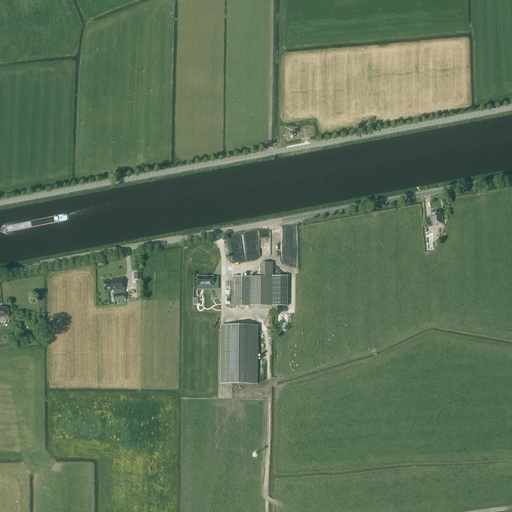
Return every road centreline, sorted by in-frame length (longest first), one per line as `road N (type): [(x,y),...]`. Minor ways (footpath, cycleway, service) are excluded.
road 1 (tertiary): [(0,203),(511,107)]
road 2 (tertiary): [(0,272),(511,177)]
